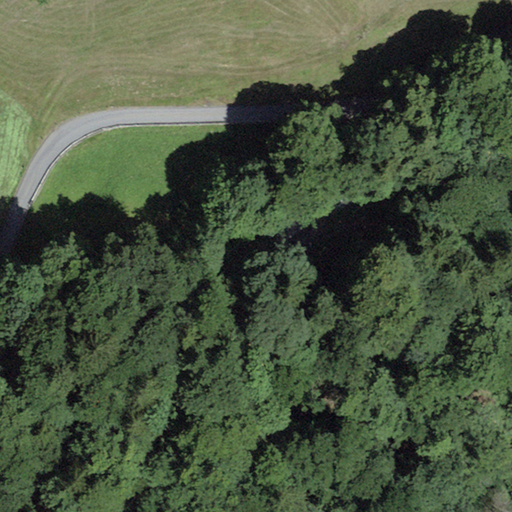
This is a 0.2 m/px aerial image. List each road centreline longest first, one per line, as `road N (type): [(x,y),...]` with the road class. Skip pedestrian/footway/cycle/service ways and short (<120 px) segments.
road 1 (unclassified): [(511,34),(335,104),(89,122),(41,163),(0,260)]
road 2 (track): [(45,476),(220,262),(283,233)]
road 3 (track): [(283,233),(212,310),(92,511)]
road 4 (track): [(283,233),(354,190),(445,164),(511,121)]
road 5 (track): [(511,200),(387,225),(283,233)]
